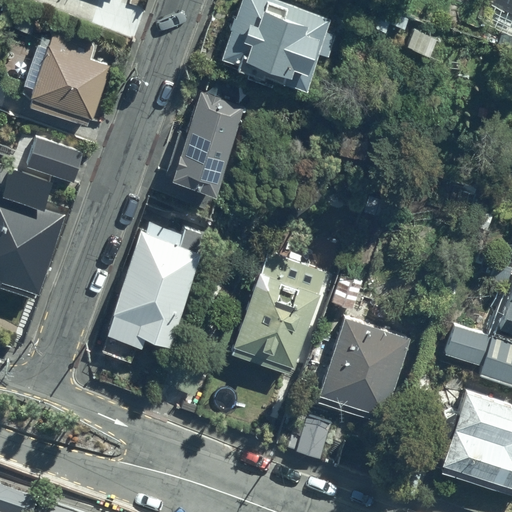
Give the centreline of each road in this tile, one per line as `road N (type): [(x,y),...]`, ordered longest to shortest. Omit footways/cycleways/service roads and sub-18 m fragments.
road 1 (residential): [(39,384),(177,0)]
road 2 (residential): [(167,472),(110,480),(0,441)]
road 3 (residential): [(39,384),(132,426),(167,472)]
